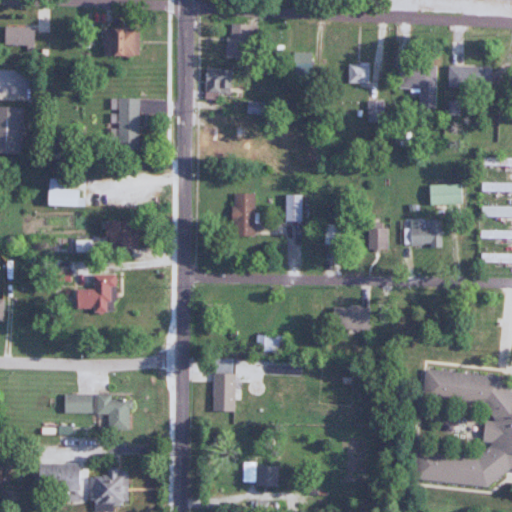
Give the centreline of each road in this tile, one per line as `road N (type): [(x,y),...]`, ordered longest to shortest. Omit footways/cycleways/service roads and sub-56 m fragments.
road 1 (residential): [(182,511),(186,0)]
road 2 (residential): [(511,25),(186,4)]
road 3 (residential): [(186,273),(511,285)]
road 4 (residential): [(183,366),(0,359)]
road 5 (residential): [(186,4),(24,0)]
